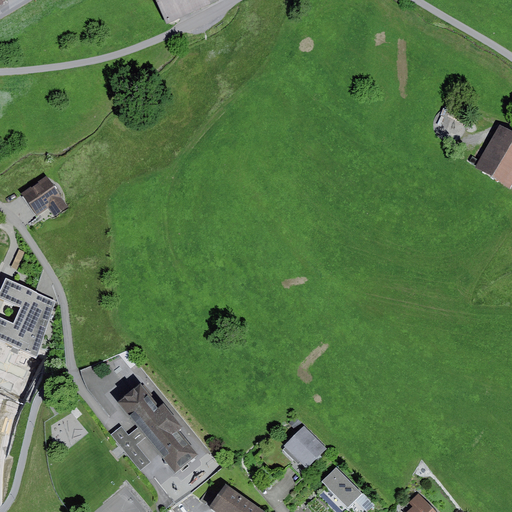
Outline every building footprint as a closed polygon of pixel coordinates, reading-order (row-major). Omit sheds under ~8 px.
[(154,0),(167,25),(210,3),(208,0),(154,0)] [(510,187),(511,183),(511,133),(499,126),(475,167),(510,187)] [(47,176),(20,194),(36,216),(49,208),(54,216),(68,207),(47,176)] [(19,250),(11,267),(17,270),(25,252),(19,250)] [(56,301),(5,278),(0,291),(0,297),(21,307),(14,323),(0,317),(0,340),(37,357),(56,301)] [(141,382),(117,401),(139,428),(146,437),(165,459),(165,464),(169,464),(176,473),(199,454),(180,431),(185,427),(164,401),(160,405),(141,382)] [(298,433),(305,427),(295,417),(289,424),(298,433)] [(146,437),(139,428),(129,436),(122,426),(111,435),(141,471),(151,462),(137,445),(146,437)] [(298,433),(283,449),(294,460),(299,465),(301,463),(307,469),(327,449),(305,427),(298,433)] [(336,468),(322,482),(348,508),(355,501),(362,494),(336,468)] [(265,511),(226,484),(210,507),(217,511),(265,511)] [(362,494),(355,501),(366,511),(367,511),(375,505),(363,493),(362,494)] [(413,507),(407,511),(435,511),(419,494),(409,503),(413,507)]
